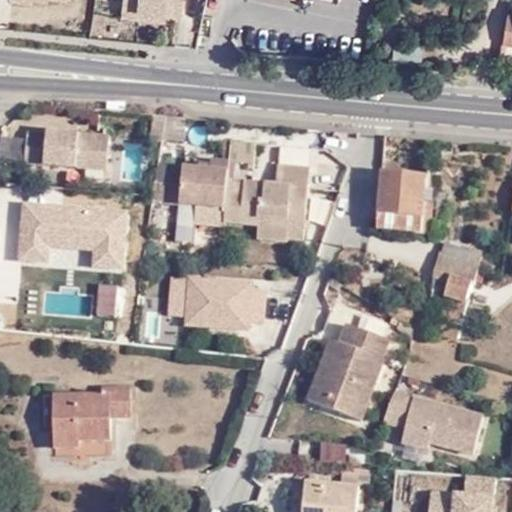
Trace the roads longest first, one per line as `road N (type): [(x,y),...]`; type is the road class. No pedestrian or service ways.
road 1 (unclassified): [(363,101),(361,180),(231,511)]
road 2 (secondary): [(112,78),(363,101)]
road 3 (secondary): [(363,101),(511,114)]
